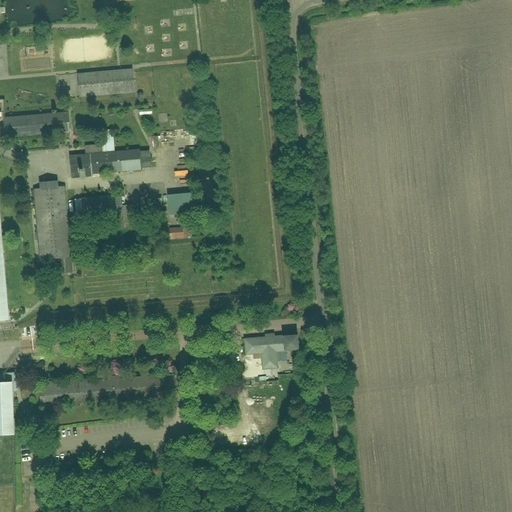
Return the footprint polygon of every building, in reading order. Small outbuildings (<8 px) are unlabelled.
[(132,70),(77,75),(79,99),(134,94),(132,70)] [(68,113),(3,118),(5,138),(70,133),(68,113)] [(68,154),(71,179),(141,175),(141,170),(151,169),(150,152),(115,154),(114,131),(101,132),(102,145),(86,146),(87,154),(68,154)] [(38,276),(74,274),(66,188),(59,189),(59,182),(39,183),(40,190),(33,191),(38,276)] [(194,194),(168,195),(169,216),(195,215),(194,194)] [(122,196),(75,199),(76,221),(124,217),(122,196)] [(0,209),(0,321),(8,321),(0,209)] [(167,230),(168,240),(193,239),(192,229),(167,230)] [(263,338),(242,339),(244,357),(259,356),(260,371),(277,370),(276,355),(296,353),(295,336),(273,337),(273,334),(263,335),(263,338)] [(175,374),(39,384),(42,408),(177,397),(175,374)] [(13,383),(0,383),(0,435),(17,436),(17,430),(13,383)]
